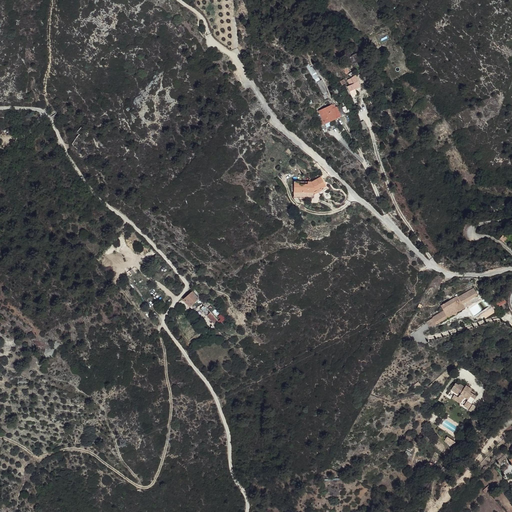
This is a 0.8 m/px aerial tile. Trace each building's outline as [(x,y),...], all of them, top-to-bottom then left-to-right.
[(312,67),(310,63),(306,65),(316,83),(317,82),(323,94),(322,94),(325,99),(329,97),(324,84),(322,80),(321,81),(313,66),(312,67)] [(362,88),(357,76),(349,80),(351,86),(348,86),(351,92),(362,88)] [(322,118),(325,124),(341,117),(337,107),(336,107),(334,104),(333,105),(332,104),(330,105),(330,106),(319,111),(322,118)] [(329,189),(325,180),(317,184),(298,183),(298,200),(317,201),(318,195),(329,189)] [(454,296),(437,305),(440,310),(429,316),(433,323),(444,318),(442,315),(445,313),(447,316),(449,315),(453,316),(454,313),(462,309),(460,305),(476,297),(471,289),(455,298),(454,296)] [(204,303),(194,291),(189,294),(183,299),(193,311),(204,303)] [(220,323),(205,305),(202,309),(216,327),(220,323)] [(433,323),(429,316),(422,319),(426,327),(433,323)] [(454,383),(451,381),(448,387),(450,389),(448,392),(446,390),(445,394),(456,401),(456,403),(463,407),(472,392),(466,388),(467,386),(462,382),(460,385),(455,381),(454,383)] [(447,437),(444,441),(452,447),(455,442),(447,437)]
